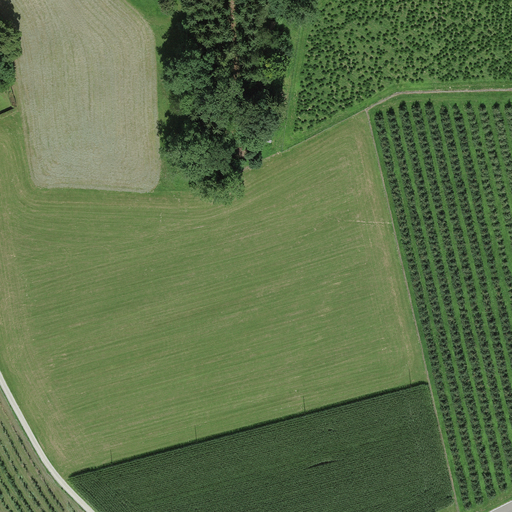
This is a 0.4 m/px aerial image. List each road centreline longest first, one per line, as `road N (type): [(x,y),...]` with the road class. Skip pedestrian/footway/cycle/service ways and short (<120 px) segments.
road 1 (track): [(0,354),(22,418),(92,511)]
road 2 (track): [(276,152),(298,11),(311,0)]
